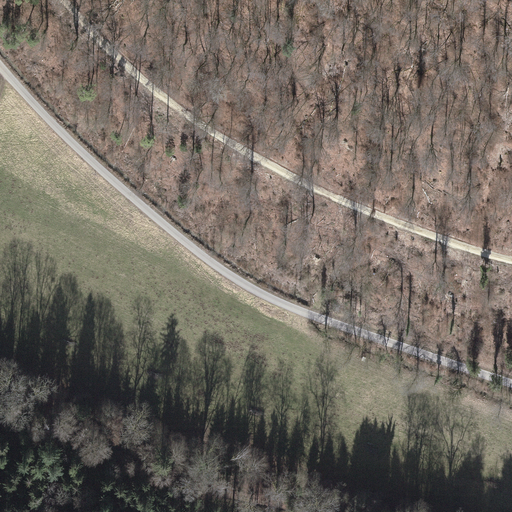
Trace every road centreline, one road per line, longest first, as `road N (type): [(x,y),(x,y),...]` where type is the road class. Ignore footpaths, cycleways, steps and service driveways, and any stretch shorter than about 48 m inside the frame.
road 1 (track): [(0,60),(201,253),(364,333),(511,381)]
road 2 (track): [(511,258),(333,200),(222,134),(116,54),(62,0)]
